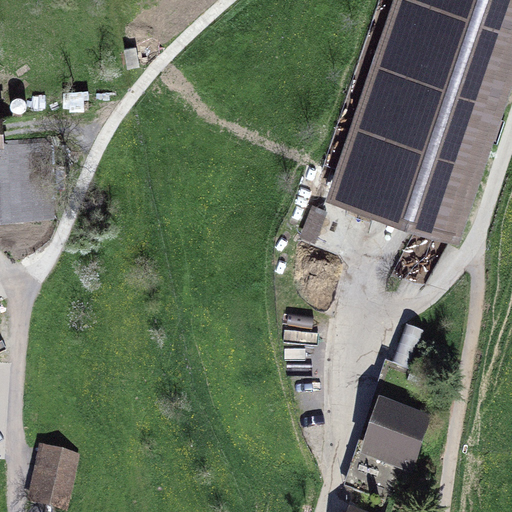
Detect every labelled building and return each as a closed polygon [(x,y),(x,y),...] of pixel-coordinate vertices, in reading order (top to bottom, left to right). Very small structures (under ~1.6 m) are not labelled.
[(511,0),(394,0),(328,198),(458,241),(511,78),(511,0)] [(0,220),(56,218),(53,140),(2,142),(1,120),(0,120),(0,220)] [(311,212),(303,241),(317,244),(324,215),(311,212)] [(408,371),(423,337),(407,330),(392,364),(408,371)] [(363,464),(420,482),(438,425),(381,407),(363,464)] [(32,503),(64,511),(77,458),(45,450),(32,503)]
